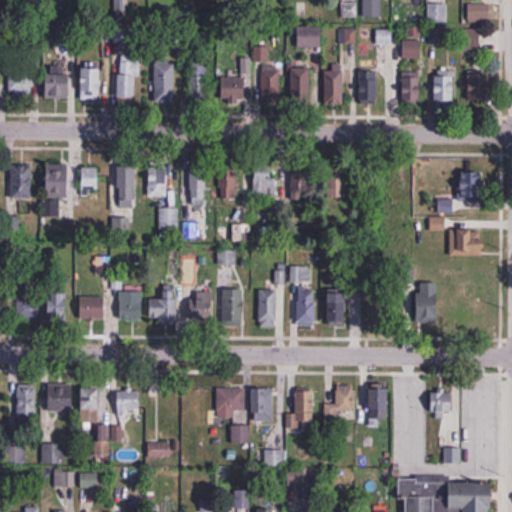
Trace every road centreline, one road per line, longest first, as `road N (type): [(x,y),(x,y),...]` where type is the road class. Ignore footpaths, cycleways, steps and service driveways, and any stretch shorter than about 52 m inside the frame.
road 1 (residential): [(511,355),(0,352)]
road 2 (residential): [(511,134),(0,131)]
